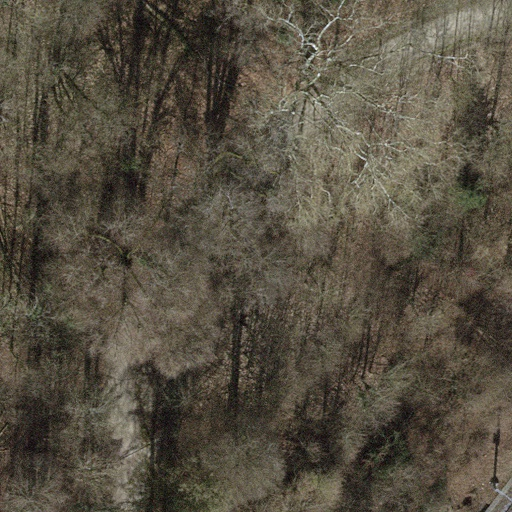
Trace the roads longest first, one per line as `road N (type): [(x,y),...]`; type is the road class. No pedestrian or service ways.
road 1 (track): [(122,383),(140,307),(274,139),(411,34),(511,2)]
road 2 (track): [(122,383),(133,511)]
